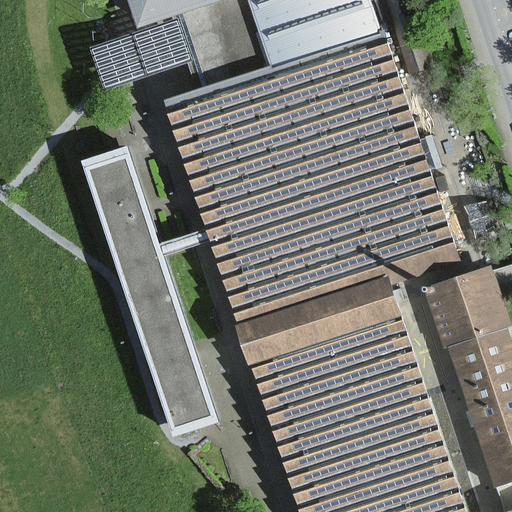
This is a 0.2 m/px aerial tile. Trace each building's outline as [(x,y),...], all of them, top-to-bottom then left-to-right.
[(381,29),(371,0),(124,0),(134,29),(177,15),(201,88),(381,29)] [(201,88),(161,101),(249,367),(401,317),(391,285),(458,263),(381,29),(201,88)] [(125,147),(83,160),(118,274),(170,432),(215,418),(161,251),(125,147)] [(443,287),(462,346),(511,328),(511,299),(501,268),(443,287)] [(465,511),(401,317),(249,367),(296,511),(465,511)] [(511,328),(462,346),(511,486),(511,328)]
